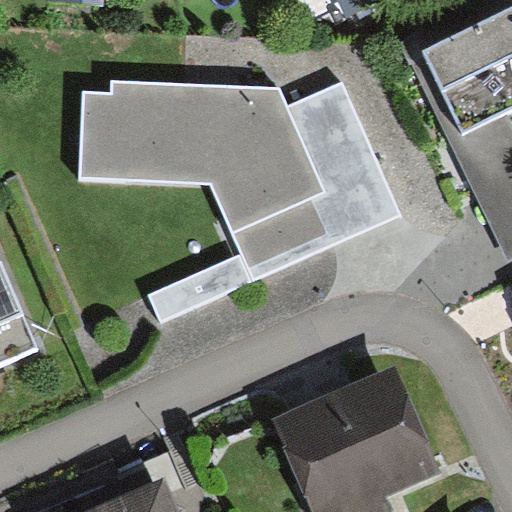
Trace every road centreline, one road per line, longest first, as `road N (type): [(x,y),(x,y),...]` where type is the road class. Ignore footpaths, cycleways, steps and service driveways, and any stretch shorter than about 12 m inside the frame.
road 1 (residential): [(0,472),(368,311),(421,320)]
road 2 (residential): [(421,320),(455,358),(511,476)]
